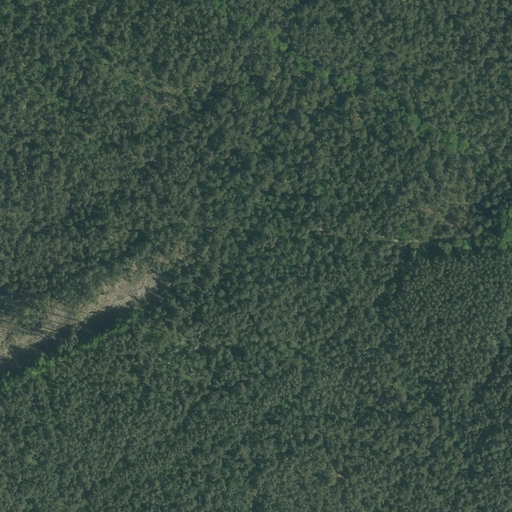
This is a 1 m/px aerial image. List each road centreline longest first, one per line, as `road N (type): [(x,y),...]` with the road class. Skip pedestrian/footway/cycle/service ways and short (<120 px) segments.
road 1 (track): [(0,296),(52,286),(144,228),(169,221),(258,248),(311,229),(403,243),(511,230)]
road 2 (track): [(511,163),(423,117),(378,81),(331,69),(218,0)]
